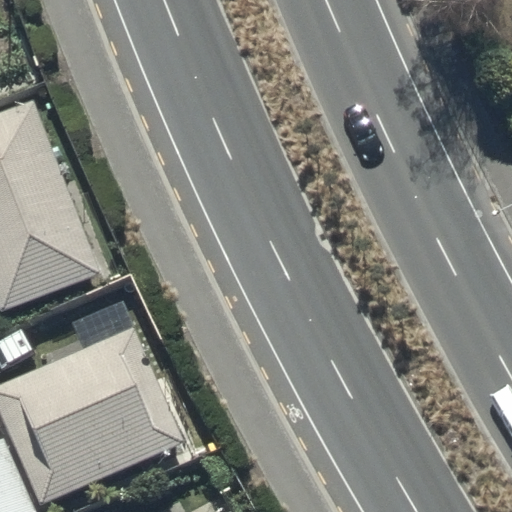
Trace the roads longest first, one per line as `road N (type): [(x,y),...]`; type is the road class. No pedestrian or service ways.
road 1 (trunk): [(417,511),(262,230),(166,0)]
road 2 (trunk): [(325,0),(511,374)]
